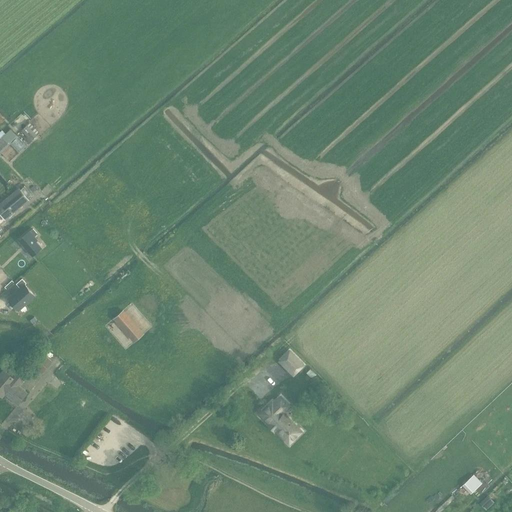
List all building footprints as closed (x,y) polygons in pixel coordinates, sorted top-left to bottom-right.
[(27,126),(23,131),(31,139),(36,135),(27,126)] [(12,128),(6,133),(3,130),(0,132),(0,149),(10,161),(19,153),(10,144),(19,136),(12,128)] [(0,219),(3,217),(5,219),(28,200),(27,199),(32,196),(32,195),(25,186),(20,190),(19,189),(0,204),(0,219)] [(30,231),(19,241),(32,256),(46,245),(48,242),(43,236),(40,238),(38,240),(34,236),(37,234),(33,229),(30,232),(30,231)] [(9,299),(19,310),(35,296),(25,285),(26,283),(22,279),(16,284),(20,288),(9,299)] [(122,311),(114,318),(135,342),(143,335),(122,311)] [(290,351),(279,361),(293,375),(304,365),(290,351)] [(42,372),(51,361),(41,352),(32,363),(42,372)] [(27,393),(17,385),(27,374),(28,375),(29,374),(20,366),(12,377),(4,370),(0,374),(0,395),(2,397),(5,394),(17,404),(27,393)] [(272,402),(262,412),(260,414),(270,424),(289,444),(302,432),(282,412),(289,406),(281,397),(274,404),(272,402)] [(474,475),(464,484),(472,493),(482,483),(474,475)] [(488,496),(480,503),(484,507),(491,500),(488,496)]
